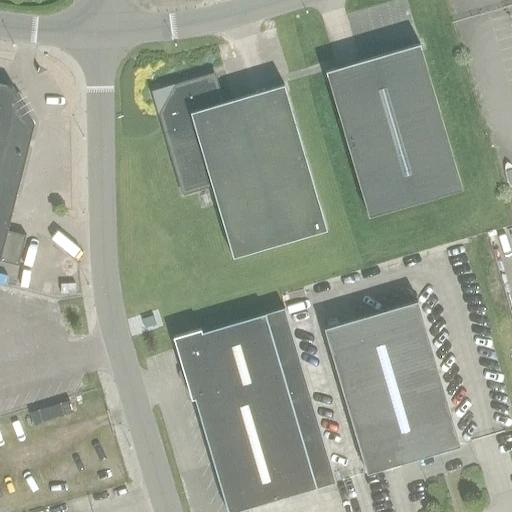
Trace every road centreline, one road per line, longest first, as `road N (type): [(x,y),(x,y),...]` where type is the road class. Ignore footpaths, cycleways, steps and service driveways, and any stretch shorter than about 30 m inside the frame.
road 1 (unclassified): [(167,511),(105,284),(97,33)]
road 2 (unclassified): [(284,0),(205,21),(97,33)]
